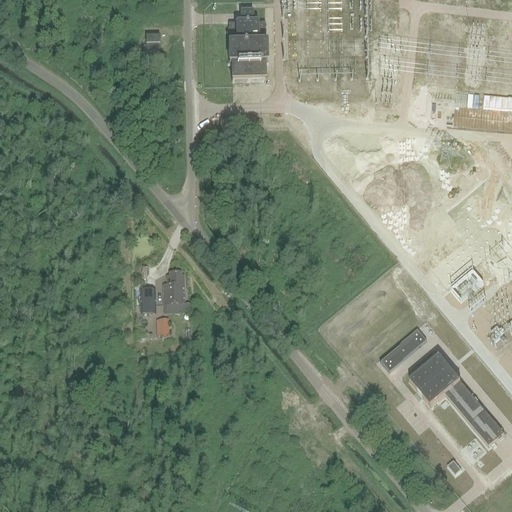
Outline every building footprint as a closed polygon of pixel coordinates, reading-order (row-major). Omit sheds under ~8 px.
[(264,66),(266,66),(266,45),(265,44),(264,24),(257,25),(256,23),(252,23),(252,12),(240,13),(240,24),(235,24),(234,25),(228,25),(229,45),(227,46),(228,66),(232,66),(232,84),(265,83),(264,66)] [(146,64),(160,64),(159,37),(145,38),(146,64)] [(507,165),(498,154),(491,160),(500,170),(507,165)] [(422,187),(413,176),(406,182),(415,193),(422,187)] [(460,232),(451,221),(444,227),(453,237),(460,232)] [(152,278),(152,267),(142,267),(142,278),(152,278)] [(167,285),(164,285),(164,306),(184,306),(184,277),(180,277),(180,274),(171,274),(171,277),(167,277),(167,285)] [(140,290),(140,311),(155,311),(155,301),(149,301),(149,291),(143,291),(143,290),(140,290)] [(159,321),(157,321),(157,337),(169,337),(169,320),(159,321)] [(389,375),(427,343),(418,333),(380,364),(389,375)] [(489,451),(504,438),(439,359),(410,384),(430,410),(445,398),(489,451)] [(446,401),(441,406),(443,408),(444,410),(450,405),(446,401)] [(454,463),(447,469),(455,478),(462,473),(454,463)] [(511,493),(500,481),(497,484),(509,498),(511,494),(511,493)]
